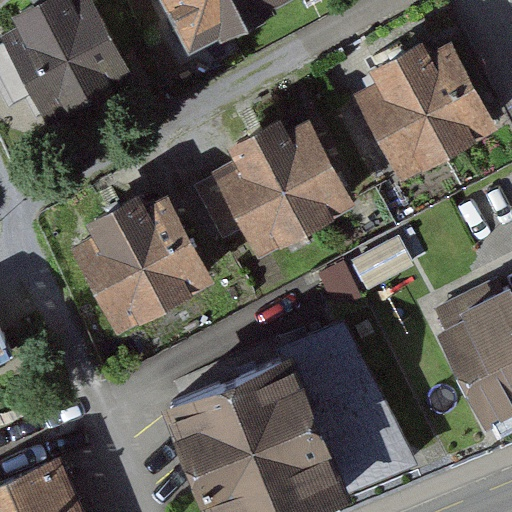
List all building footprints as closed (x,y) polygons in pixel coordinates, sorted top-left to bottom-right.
[(99,0),(70,0),(4,35),(55,131),(144,84),(99,0)] [(171,0),(194,42),(273,0),(171,0)] [(377,81),(352,93),(395,181),(499,129),(455,41),(432,52),(426,40),(371,67),(377,81)] [(232,170),(211,180),(249,260),(349,211),(307,125),(283,137),(276,124),(222,150),(232,170)] [(99,238),(79,247),(119,332),(217,285),(176,199),(153,210),(148,199),(93,225),(99,238)] [(511,267),(427,308),(486,433),(511,421),(511,267)] [(0,320),(0,370),(20,361),(0,320)] [(304,348),(167,403),(210,511),(303,511),(412,469),(367,358),(316,378),(304,348)] [(91,511),(70,461),(0,490),(0,511),(91,511)]
